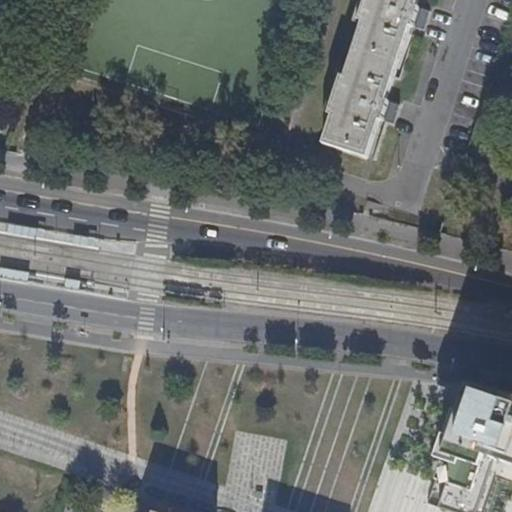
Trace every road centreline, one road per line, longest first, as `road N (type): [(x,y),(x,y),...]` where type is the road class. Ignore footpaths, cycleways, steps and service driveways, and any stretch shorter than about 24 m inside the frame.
road 1 (primary): [(511,293),(380,262),(0,197)]
road 2 (primary): [(0,293),(511,361)]
road 3 (residential): [(385,210),(407,202),(474,0)]
road 4 (residential): [(239,511),(116,470)]
road 5 (residential): [(116,470),(0,429)]
